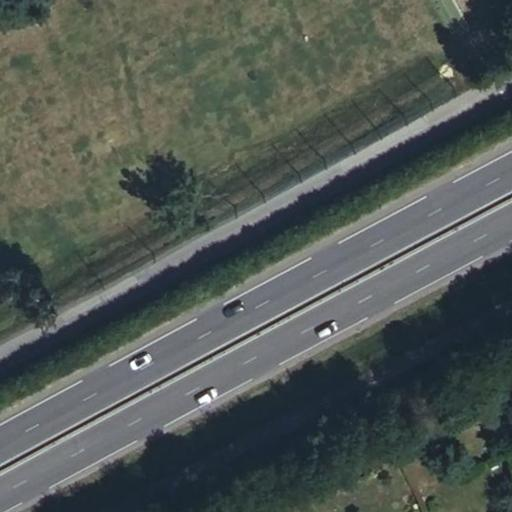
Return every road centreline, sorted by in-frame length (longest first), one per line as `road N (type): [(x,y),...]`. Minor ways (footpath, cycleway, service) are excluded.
road 1 (residential): [(0,362),(511,82)]
road 2 (trunk): [(511,164),(0,437)]
road 3 (trunk): [(0,493),(511,222)]
